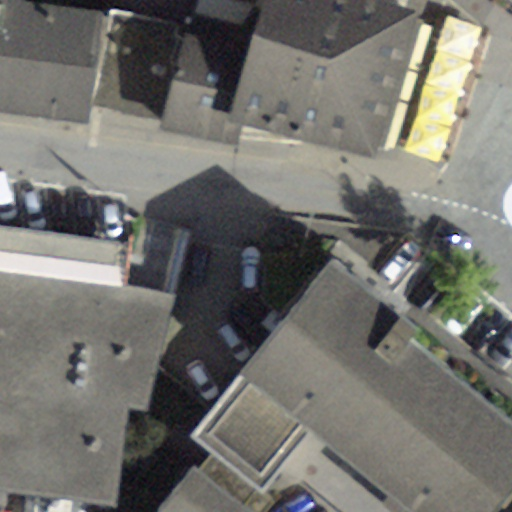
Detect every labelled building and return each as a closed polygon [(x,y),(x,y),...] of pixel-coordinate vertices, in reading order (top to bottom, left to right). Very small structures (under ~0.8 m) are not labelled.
[(0,0),(0,115),(86,127),(102,14),(20,3),(20,0),(0,0)] [(259,11),(218,0),(194,0),(188,26),(162,121),(161,127),(235,147),(241,123),(229,120),(259,11)] [(419,14),(370,0),(262,0),(259,11),(229,120),(241,123),(376,162),(419,14)] [(162,121),(188,26),(111,10),(91,108),(162,121)] [(0,491),(115,507),(128,409),(145,412),(159,360),(180,324),(166,318),(173,297),(121,288),(128,243),(0,223),(0,491)] [(415,332),(330,263),(189,435),(261,493),(313,430),(391,493),(381,504),(390,511),(496,511),(511,493),(511,422),(409,339),(415,332)] [(247,511),(189,469),(157,511),(247,511)]
